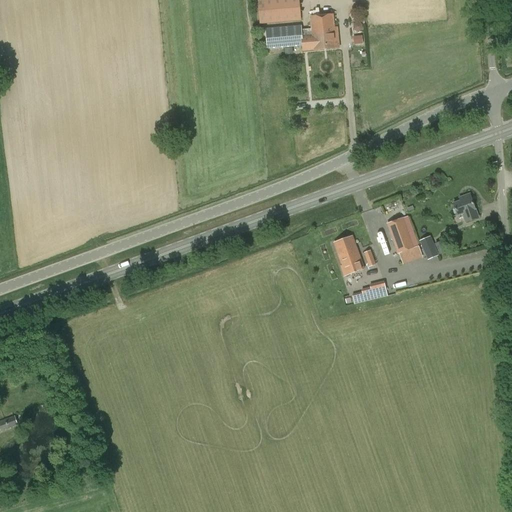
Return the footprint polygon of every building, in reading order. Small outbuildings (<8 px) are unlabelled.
[(295,25),(292,0),(280,0),(283,26),(295,25)] [(311,17),(312,29),(302,30),(301,27),(266,29),(267,50),(287,48),(288,55),(294,54),(293,47),(302,47),(302,52),(314,51),(339,49),(337,32),(335,33),(333,15),(311,17)] [(478,218),(477,215),(470,195),(463,197),(464,200),(453,204),(457,216),(465,214),(467,219),(468,222),(478,218)] [(414,248),(403,218),(387,224),(397,254),(399,253),(403,263),(415,258),(412,249),(414,248)] [(339,259),(358,252),(357,249),(355,249),(351,237),(335,243),(340,255),(338,255),(339,259)] [(438,256),(430,237),(419,241),(428,260),(438,256)] [(447,253),(442,241),(435,244),(440,256),(447,253)] [(369,268),(376,265),(370,251),(364,253),(369,268)] [(358,252),(339,259),(342,267),(341,267),(344,277),(364,270),(358,252)] [(363,298),(386,292),(384,283),(361,288),(363,298)] [(0,432),(9,429),(5,420),(0,421),(0,432)]
